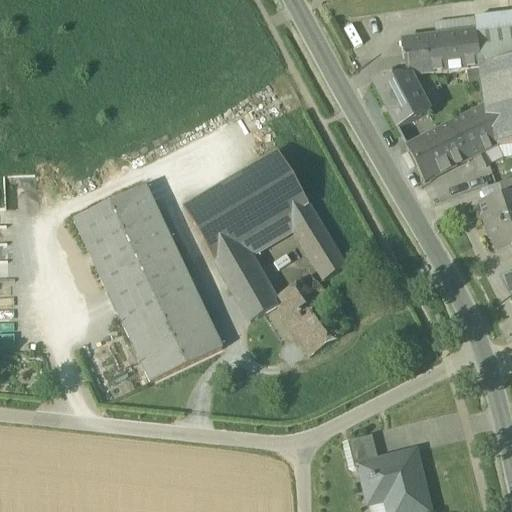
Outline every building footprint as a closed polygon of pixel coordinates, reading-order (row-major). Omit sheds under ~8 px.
[(511,14),(474,19),(476,35),(511,30),(511,14)] [(438,39),(476,35),(474,19),(435,23),(438,39)] [(511,30),(476,35),(481,69),(485,109),(487,123),(499,145),(500,147),(511,145),(511,30)] [(428,75),(481,69),(476,35),(438,39),(424,41),(428,75)] [(406,61),(408,78),(409,78),(428,75),(424,41),(403,44),(406,61)] [(430,115),(409,78),(408,78),(373,82),(398,131),(430,115)] [(414,163),(424,183),(474,158),(486,151),(499,145),(487,123),(485,109),(407,149),(414,163)] [(499,145),(486,151),(493,165),(506,159),(500,147),(499,145)] [(511,145),(500,147),(506,159),(511,157),(511,145)] [(486,151),(474,158),(481,172),(493,165),(486,151)] [(183,210),(213,262),(308,206),(278,155),(183,210)] [(482,191),(486,203),(503,197),(511,194),(511,181),(499,186),(482,191)] [(73,222),(150,385),(222,351),(145,188),(73,222)] [(483,220),(486,230),(511,221),(511,194),(503,197),(486,203),(480,205),(484,217),(483,220)] [(213,262),(221,276),(249,259),(248,258),(293,233),(324,283),(346,269),(308,206),(213,262)] [(511,221),(486,230),(489,240),(492,242),(496,254),(511,249),(511,221)] [(221,276),(229,289),(257,273),(249,259),(221,276)] [(273,301),(257,273),(229,289),(250,324),(276,309),(277,308),(273,301)] [(511,274),(500,278),(509,296),(511,295),(511,274)] [(276,309),(309,359),(349,332),(310,276),(273,301),(277,308),(276,309)] [(348,444),(354,472),(360,471),(360,470),(378,465),(372,438),(348,444)] [(360,471),(368,501),(385,496),(388,511),(428,511),(414,456),(378,465),(360,470),(360,471)] [(370,511),(388,511),(385,496),(368,501),(370,511)]
